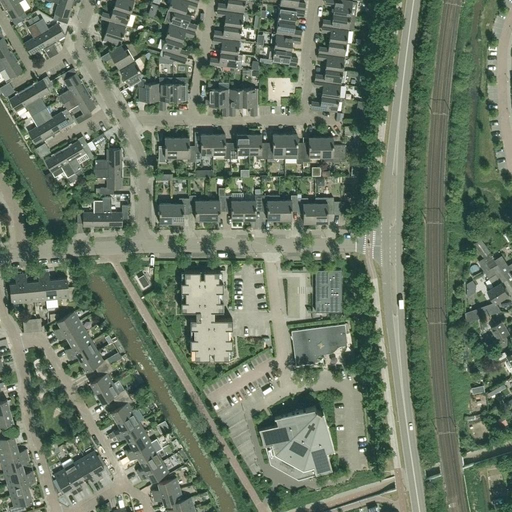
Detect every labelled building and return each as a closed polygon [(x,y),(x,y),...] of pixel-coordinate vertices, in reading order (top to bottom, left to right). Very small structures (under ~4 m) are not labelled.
[(28,8),(22,0),(4,0),(1,2),(5,10),(6,9),(12,18),(20,14),(23,19),(27,16),(24,11),(28,8)] [(72,8),(74,0),(48,0),(58,3),(53,19),(57,20),(59,15),(68,18),(71,7),(72,8)] [(130,13),(133,0),(115,0),(113,7),(130,13)] [(185,13),(189,0),(188,0),(170,0),(168,8),(174,10),(185,13)] [(243,13),(245,0),(227,0),(226,10),(243,13)] [(298,2),(298,0),(280,0),(279,6),(304,10),(305,3),(298,2)] [(357,2),(352,1),(343,0),(334,0),(333,13),(355,16),(357,2)] [(303,16),(304,10),(279,6),(278,20),(295,22),(296,15),(303,16)] [(126,26),(130,13),(113,7),(109,21),(126,26)] [(186,28),(191,15),(185,13),(174,10),(170,23),(186,28)] [(241,26),(243,13),(226,10),(224,24),(241,26)] [(353,30),(355,16),(333,13),(331,26),(348,29),(353,30)] [(55,40),(65,35),(58,23),(48,28),(42,18),(40,19),(35,22),(48,46),(56,42),(55,40)] [(294,30),(295,22),(278,20),(276,33),(300,37),(301,31),(294,30)] [(121,39),(126,26),(109,21),(103,40),(116,44),(118,38),(121,39)] [(48,46),(35,22),(30,25),(27,27),(33,37),(24,43),(31,55),(40,49),(41,50),(48,46)] [(182,41),(186,28),(170,23),(165,36),(182,41)] [(239,40),(241,26),(224,24),(222,38),(239,40)] [(346,43),(348,29),(331,26),(329,40),(346,43)] [(274,47),(291,50),(292,42),(299,43),(300,37),(276,33),(271,33),(270,42),(274,42),(274,47)] [(161,49),(164,50),(178,54),(182,41),(165,36),(161,49)] [(0,60),(13,53),(9,46),(8,46),(2,37),(0,38),(0,60)] [(238,54),(239,40),(222,38),(220,51),(238,54)] [(344,56),(346,43),(329,40),(327,54),(344,56)] [(134,60),(127,48),(124,50),(121,45),(109,52),(119,69),(134,60)] [(290,57),(291,50),(274,47),(273,51),(269,51),(268,59),(271,59),(271,62),(288,64),(288,67),(296,68),(298,57),(290,57)] [(164,50),(163,56),(176,60),(178,54),(164,50)] [(236,68),(238,54),(220,51),(218,65),(236,68)] [(22,71),(17,61),(18,61),(13,53),(0,60),(0,71),(5,68),(10,78),(22,71)] [(343,70),(344,56),(327,54),(325,67),(343,70)] [(141,79),(138,74),(141,73),(134,60),(119,69),(129,87),(141,79)] [(341,83),(343,70),(325,67),(323,81),(341,83)] [(86,89),(82,81),(81,82),(76,73),(68,77),(65,72),(61,75),(69,89),(59,95),(63,103),(86,89)] [(173,100),(173,78),(173,77),(159,77),(159,83),(159,100),(173,100)] [(187,100),(187,83),(177,83),(177,77),(173,78),(173,100),(187,100)] [(159,100),(159,83),(145,83),(145,78),(142,78),(139,86),(139,100),(159,100)] [(40,97),(55,88),(52,84),(47,87),(43,79),(33,85),(33,84),(25,88),(39,111),(46,107),(40,97)] [(339,97),(341,83),(323,81),(321,95),(339,97)] [(39,111),(25,88),(18,93),(18,94),(9,99),(16,111),(25,106),(31,116),(39,111)] [(242,106),(242,88),(229,89),(229,106),(242,106)] [(257,106),(256,88),(242,88),(242,106),(257,106)] [(78,123),(92,115),(89,110),(95,106),(90,97),(91,97),(86,89),(63,103),(66,109),(67,110),(78,104),(83,113),(75,118),(78,123)] [(229,106),(229,89),(208,89),(209,106),(229,106)] [(337,111),(339,97),(321,95),(319,109),(337,111)] [(59,129),(69,124),(64,116),(69,113),(67,110),(66,109),(52,117),(46,107),(39,111),(52,134),(60,130),(59,129)] [(52,134),(39,111),(31,116),(37,126),(28,131),(35,143),(44,138),(45,139),(52,134)] [(95,145),(106,138),(103,133),(92,140),(95,145)] [(213,153),(213,134),(200,134),(200,145),(194,145),(195,148),(195,158),(201,158),(201,153),(213,153)] [(225,142),(225,134),(213,134),(213,153),(224,153),(224,158),(231,158),(231,145),(231,142),(225,142)] [(249,153),(249,134),(236,134),(236,145),(231,145),(231,158),(237,158),(237,153),(249,153)] [(267,158),(267,145),(261,145),(261,134),(249,134),(249,153),(256,153),(256,158),(267,158)] [(285,158),(285,153),(285,134),(272,134),(272,145),(267,145),(267,158),(273,158),(285,158)] [(303,161),(303,158),(303,145),(297,145),(297,134),(285,134),(285,153),(285,158),(297,158),(297,163),(303,163),(303,161)] [(177,156),(176,137),(164,137),(164,148),(159,149),(159,162),(165,161),(165,156),(177,156)] [(189,148),(189,137),(176,137),(177,156),(188,156),(188,161),(195,161),(195,158),(195,148),(189,148)] [(321,156),(321,137),(308,137),(308,148),(303,148),(303,145),(303,158),(303,161),(303,163),(302,166),(307,166),(307,161),(309,161),(309,156),(321,156)] [(333,145),(333,137),(321,137),(321,156),(321,161),(345,161),(345,145),(333,145)] [(82,168),(76,158),(85,152),(89,158),(94,155),(87,144),(82,147),(78,140),(69,146),(69,145),(61,149),(75,173),(82,168)] [(75,173),(61,149),(53,154),(54,155),(45,160),(54,177),(64,171),(67,177),(75,173)] [(121,159),(121,149),(107,149),(107,159),(95,159),(95,168),(122,168),(122,159),(121,159)] [(312,166),(312,174),(320,174),(320,166),(312,166)] [(121,188),(121,177),(122,177),(122,168),(95,168),(95,177),(107,177),(107,187),(100,187),(100,193),(113,193),(113,188),(121,188)] [(75,173),(67,178),(70,183),(78,178),(75,173)] [(324,177),(316,178),(316,187),(321,186),(324,183),(324,177)] [(207,219),(207,200),(195,200),(195,195),(189,195),(189,198),(189,208),(195,208),(195,219),(207,219)] [(219,219),(219,208),(225,208),(225,195),(219,195),(219,200),(207,200),(207,219),(219,219)] [(243,219),(243,200),(231,200),(231,195),(229,195),(225,195),(225,208),(231,208),(231,219),(243,219)] [(255,219),(255,208),(261,208),(261,195),(255,195),(255,200),(243,200),(243,219),(255,219)] [(279,219),(279,200),(279,195),(261,195),(261,208),(267,208),(267,219),(279,219)] [(291,219),(291,208),(297,208),(297,211),(297,198),(297,195),(291,195),(291,200),(279,200),(279,219),(291,219)] [(122,226),(122,218),(128,218),(128,205),(122,205),(122,212),(111,212),(111,197),(102,197),(102,200),(102,227),(111,227),(111,226),(122,226)] [(189,208),(189,198),(179,198),(179,203),(171,203),(171,222),(183,222),(183,211),(189,211),(189,208)] [(315,222),(315,203),(307,203),(307,198),(297,198),(297,211),(303,211),(303,222),(315,222)] [(333,198),(327,198),(327,203),(315,203),(315,222),(327,222),(327,214),(333,214),(333,198)] [(102,200),(94,200),(94,212),(83,212),(83,210),(77,210),(77,223),(83,223),(83,226),(94,226),(94,227),(102,227),(102,200)] [(171,222),(171,203),(159,203),(159,222),(171,222)] [(488,291),(495,302),(495,303),(496,302),(509,294),(502,283),(507,279),(495,259),(481,239),(474,244),(483,257),(477,261),(485,272),(494,287),(488,291)] [(511,262),(508,265),(501,255),(495,259),(507,279),(511,286),(511,285),(511,262)] [(228,337),(228,328),(232,328),(232,318),(219,318),(219,314),(216,314),(216,313),(213,313),(213,310),(223,310),(223,300),(218,300),(218,291),(223,291),(223,281),(218,281),(218,271),(219,271),(219,270),(203,270),(203,277),(202,277),(200,277),(200,270),(184,270),(184,271),(185,271),(185,281),(181,281),(181,291),(185,291),(185,301),(181,301),(181,310),(195,310),(196,314),(196,318),(190,318),(190,328),(194,328),(194,338),(190,338),(190,347),(194,347),(194,357),(194,358),(209,358),(209,351),(213,351),(213,358),(228,358),(228,357),(228,347),(232,347),(232,337),(228,337)] [(341,311),(341,270),(315,270),(315,311),(341,311)] [(57,298),(55,279),(49,279),(49,271),(43,272),(46,300),(57,298)] [(46,300),(43,272),(37,273),(38,281),(32,281),(34,301),(46,300)] [(23,302),(20,274),(15,275),(15,283),(9,283),(11,303),(23,302)] [(34,301),(32,281),(27,282),(26,274),(20,274),(23,302),(34,301)] [(149,284),(143,275),(138,278),(143,287),(149,284)] [(75,301),(74,286),(68,286),(67,278),(55,279),(57,298),(68,297),(69,301),(75,301)] [(495,303),(495,302),(466,313),(467,322),(501,311),(496,302),(495,303)] [(56,335),(80,321),(74,311),(57,321),(60,326),(53,330),(56,335)] [(482,324),(483,333),(488,330),(490,335),(493,333),(501,347),(509,343),(505,335),(510,332),(503,320),(496,324),(493,319),(482,324)] [(69,341),(86,331),(80,321),(56,335),(59,340),(66,336),(69,341)] [(344,323),(302,329),(297,328),(296,329),(291,330),(292,334),(290,335),(292,340),(295,365),(305,364),(311,364),(311,363),(317,362),(317,361),(314,362),(314,360),(314,359),(314,358),(315,357),(315,356),(316,355),(317,354),(318,353),(319,352),(320,352),(321,351),(322,351),(325,354),(330,350),(331,349),(333,349),(333,348),(334,347),(335,346),(336,345),(337,344),(338,344),(340,343),(341,343),(346,342),(347,345),(344,323)] [(68,355),(92,341),(86,331),(69,341),(72,346),(65,350),(68,355)] [(80,361),(97,350),(92,341),(68,355),(70,360),(77,356),(80,361)] [(103,360),(97,350),(80,361),(86,371),(94,366),(97,371),(110,364),(107,358),(103,360)] [(511,351),(507,354),(507,355),(499,359),(502,365),(506,363),(511,373),(511,351)] [(113,383),(107,373),(113,369),(110,364),(97,371),(100,376),(90,382),(96,393),(113,383)] [(119,392),(113,383),(96,393),(102,403),(112,397),(115,402),(128,394),(125,389),(119,392)] [(504,383),(489,392),(491,396),(506,387),(504,383)] [(133,412),(128,402),(131,400),(128,394),(115,402),(118,407),(110,412),(116,422),(133,412)] [(0,400),(0,413),(10,410),(7,399),(0,400)] [(334,449),(321,404),(275,417),(277,424),(259,429),(264,446),(266,445),(271,462),(297,477),(315,472),(315,474),(332,470),(327,451),(334,449)] [(0,431),(3,431),(2,425),(13,422),(10,410),(0,413),(0,431)] [(115,436),(139,422),(133,412),(116,422),(119,427),(112,431),(115,436)] [(509,423),(505,415),(495,421),(498,428),(509,423)] [(128,441),(145,431),(139,422),(115,436),(118,441),(125,437),(128,441)] [(0,450),(17,446),(14,434),(5,437),(3,431),(0,431),(0,450)] [(127,455),(151,441),(145,431),(128,441),(131,446),(124,450),(127,455)] [(140,461),(157,451),(151,441),(127,455),(130,460),(137,456),(140,461)] [(28,454),(26,449),(18,451),(17,446),(0,450),(0,458),(1,462),(28,454)] [(104,467),(94,450),(84,456),(98,480),(102,477),(98,471),(104,467)] [(139,475),(162,461),(157,451),(140,461),(142,466),(136,470),(139,475)] [(23,468),(22,462),(29,460),(28,454),(1,462),(4,473),(23,468)] [(98,480),(84,456),(74,462),(84,479),(89,476),(93,483),(98,480)] [(151,481),(168,471),(162,461),(139,475),(141,480),(148,476),(151,481)] [(84,479),(74,462),(64,468),(78,492),(83,489),(79,482),(84,479)] [(34,476),(32,471),(25,473),(23,468),(4,473),(7,484),(34,476)] [(78,492),(64,468),(54,474),(64,491),(69,488),(73,495),(78,492)] [(29,489),(28,484),(36,482),(34,476),(7,484),(10,495),(29,489)] [(180,488),(176,477),(157,482),(159,488),(151,490),(153,496),(180,488)] [(63,490),(56,478),(52,480),(56,494),(63,490)] [(183,499),(180,488),(153,496),(155,501),(162,499),(164,505),(183,499)] [(24,503),(33,501),(29,489),(10,495),(14,506),(9,507),(10,511),(15,511),(26,509),(24,503)] [(179,511),(194,508),(191,497),(183,499),(164,505),(172,503),(173,508),(166,510),(166,511),(179,511)]
